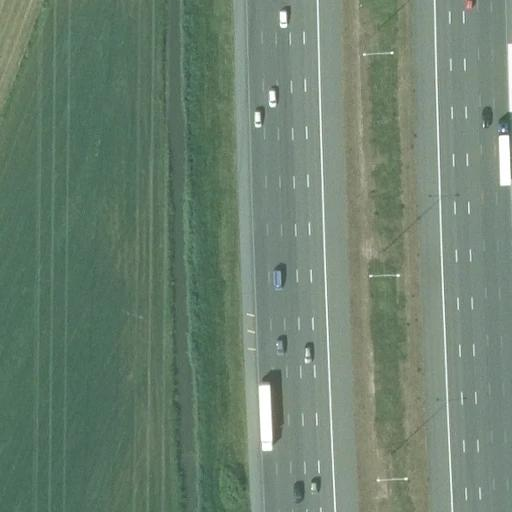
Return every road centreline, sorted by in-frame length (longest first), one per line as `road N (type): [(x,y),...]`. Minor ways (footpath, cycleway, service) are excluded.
road 1 (motorway): [(282,0),(300,511)]
road 2 (motorway): [(487,511),(476,229)]
road 3 (motorway): [(476,229),(469,0)]
road 4 (motorway): [(476,229),(511,99)]
